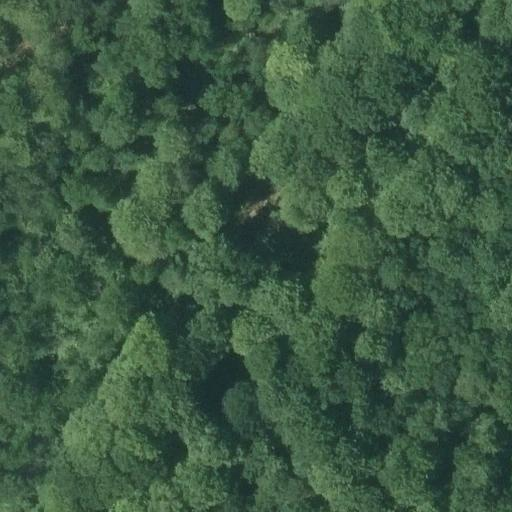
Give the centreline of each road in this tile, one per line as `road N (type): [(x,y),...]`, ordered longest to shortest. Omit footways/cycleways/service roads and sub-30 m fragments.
road 1 (track): [(442,0),(218,342)]
road 2 (track): [(218,342),(0,99)]
road 3 (track): [(218,342),(193,399),(115,511)]
